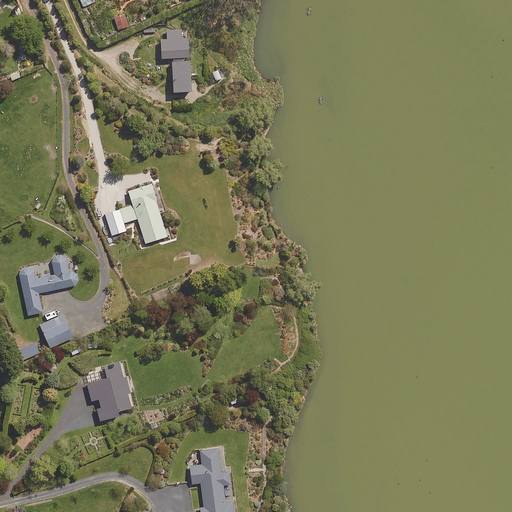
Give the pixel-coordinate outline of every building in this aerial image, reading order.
[(189,29),(168,30),(168,39),(162,39),(163,58),(173,58),(175,92),(192,91),(189,29)] [(168,237),(152,184),(129,191),(134,205),(106,214),(112,235),(127,231),(125,223),(138,219),(146,243),(168,237)] [(80,280),(78,274),(75,272),(72,272),(69,259),(62,254),(54,256),(52,262),(54,275),(38,278),(35,266),(19,269),(29,315),(43,312),(39,293),(77,285),(80,280)] [(73,338),(63,315),(41,325),(51,348),(73,338)] [(40,353),(35,342),(16,351),(21,361),(40,353)] [(82,352),(80,345),(70,349),(72,355),(82,352)] [(125,377),(121,363),(105,367),(108,378),(88,383),(92,401),(100,399),(102,408),(98,409),(101,421),(120,416),(119,411),(132,408),(129,393),(133,392),(129,376),(125,377)] [(228,485),(232,485),(232,484),(230,471),(222,472),(219,448),(201,450),(202,464),(191,466),(193,484),(201,483),(204,507),(201,507),(201,511),(234,511),(234,501),(233,497),(229,497),(228,485)]
